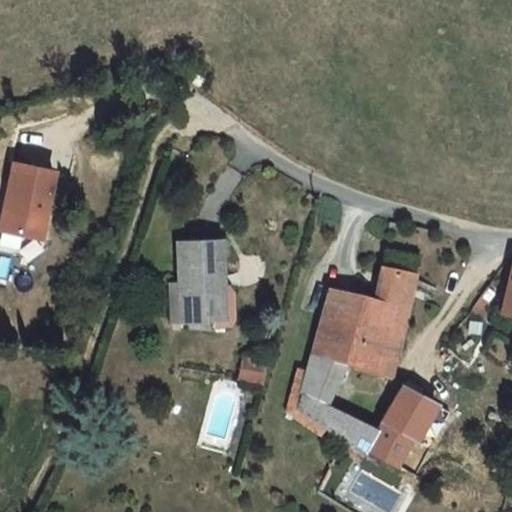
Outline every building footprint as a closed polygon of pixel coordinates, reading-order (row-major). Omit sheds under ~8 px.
[(0,234),(36,241),(47,175),(11,169),(0,234)] [(221,273),(216,237),(175,243),(181,281),(187,319),(216,315),(209,274),(221,273)] [(372,299),(329,286),(308,351),(342,360),(389,374),(410,283),(412,277),(378,269),(372,299)] [(511,269),(502,313),(511,317),(511,269)] [(291,405),(315,420),(323,402),(342,360),(308,351),(291,405)] [(265,384),(267,363),(242,360),(240,381),(265,384)] [(384,417),(381,422),(415,438),(433,403),(401,387),(384,417)] [(364,422),(323,402),(315,420),(341,436),(352,443),(364,422)] [(381,422),(384,417),(371,410),(364,422),(352,443),(365,452),(381,422)]
